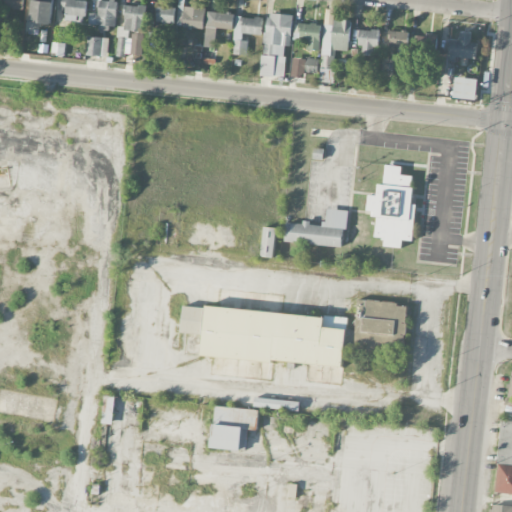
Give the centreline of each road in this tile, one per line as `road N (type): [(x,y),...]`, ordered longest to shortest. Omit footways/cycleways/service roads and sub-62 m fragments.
road 1 (residential): [(511,123),(0,70)]
road 2 (secondary): [(511,64),(464,511)]
road 3 (residential): [(511,13),(383,0)]
